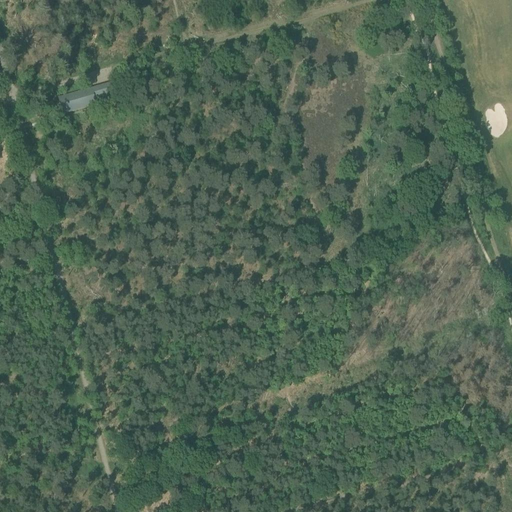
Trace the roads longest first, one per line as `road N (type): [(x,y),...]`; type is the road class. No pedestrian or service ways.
road 1 (track): [(122,511),(13,102)]
road 2 (track): [(425,0),(511,303)]
road 3 (track): [(175,50),(13,102)]
road 4 (track): [(310,11),(175,50)]
